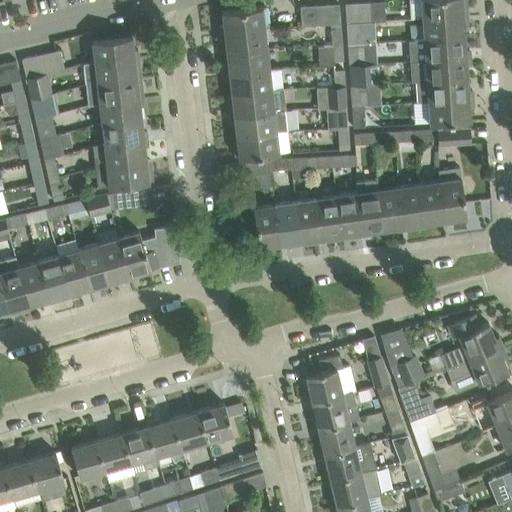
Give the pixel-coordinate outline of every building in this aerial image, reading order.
[(368,1),(370,21),(385,20),(384,0),(368,1)] [(421,0),(422,16),(423,18),(467,15),(466,0),(421,0)] [(368,1),(357,2),(358,22),(370,21),(368,1)] [(357,2),(345,2),(346,22),(358,22),(357,2)] [(339,3),(327,4),(328,23),(340,23),(339,3)] [(300,5),(301,25),(316,24),(315,4),(300,5)] [(328,23),(327,4),(315,4),(316,24),(328,23)] [(220,33),(264,27),(262,6),(222,11),(223,25),(219,25),(220,33)] [(467,15),(423,18),(424,39),(464,36),(463,23),(468,22),(467,15)] [(225,39),(227,53),(267,48),(264,27),(220,33),(221,40),(225,39)] [(347,43),(358,42),(357,27),(346,28),(347,43)] [(330,29),(331,44),(343,43),(342,28),(330,29)] [(92,40),(94,59),(94,61),(139,56),(138,49),(133,49),(132,35),(92,40)] [(408,40),(409,61),(470,56),(469,49),(465,49),(464,36),(424,39),(416,39),(408,40)] [(347,43),(348,64),(366,62),(365,42),(358,43),(358,42),(347,43)] [(344,60),(343,43),(331,44),(333,61),(344,60)] [(225,74),(269,68),(267,48),(227,53),(229,66),(224,66),(225,74)] [(49,72),(64,68),(60,49),(56,50),(50,51),(45,52),(49,72)] [(34,55),(38,75),(48,72),(49,72),(45,52),(39,54),(34,55)] [(22,58),(26,77),(36,75),(38,75),(34,55),(27,56),(22,58)] [(141,76),(139,63),(139,56),(94,61),(83,63),(86,83),(97,82),(141,76)] [(470,56),(409,61),(411,81),(416,81),(467,78),(466,64),(470,64),(470,56)] [(5,62),(9,81),(10,81),(21,79),(16,59),(10,60),(5,62)] [(0,83),(9,81),(5,62),(0,62),(0,83)] [(348,64),(350,84),(367,83),(366,62),(348,64)] [(230,81),(232,94),(272,89),(283,87),(280,67),(269,68),(225,74),(226,81),(230,81)] [(334,86),(346,84),(345,69),(333,70),(334,79),(334,86)] [(50,93),(52,92),(48,72),(38,75),(36,75),(26,77),(31,97),(50,92),(50,93)] [(143,97),(143,90),(141,76),(97,82),(86,83),(88,104),(99,103),(143,97)] [(467,78),(416,81),(417,102),(428,101),(473,98),(472,91),(468,91),(467,78)] [(21,79),(10,81),(15,101),(25,99),(21,79)] [(350,84),(351,105),(368,104),(367,83),(350,84)] [(347,106),(346,84),(334,86),(336,107),(337,107),(347,106)] [(229,115),(274,110),(272,89),(232,94),(227,95),(229,115)] [(51,114),(58,112),(54,92),(52,92),(50,93),(50,92),(31,97),(35,118),(42,117),(51,114)] [(101,123),(141,118),(139,106),(144,105),(143,97),(99,103),(101,123)] [(430,124),(450,122),(470,120),(469,106),(473,105),(473,98),(428,101),(430,124)] [(22,99),(15,101),(19,117),(29,115),(25,99),(22,99)] [(368,106),(368,104),(351,105),(353,127),(363,126),(362,106),(368,106)] [(348,127),(347,106),(337,107),(336,107),(336,112),(328,112),(329,129),(337,128),(348,127)] [(287,129),(284,110),(284,109),(274,110),(229,115),(230,123),(235,123),(236,135),(277,130),(287,129)] [(55,134),(51,114),(42,117),(35,118),(40,138),(50,136),(55,134)] [(104,144),(148,138),(147,131),(143,132),(141,118),(101,123),(104,144)] [(31,124),(21,126),(24,141),(30,140),(34,139),(31,124)] [(438,141),(470,139),(470,126),(450,127),(437,128),(438,141)] [(350,149),(348,127),(337,128),(338,149),(350,149)] [(417,140),(417,141),(433,140),(432,128),(416,129),(417,136),(417,140)] [(290,151),(287,129),(236,135),(237,149),(234,149),(235,157),(239,156),(239,157),(279,152),(290,151)] [(417,140),(417,136),(416,129),(395,131),(396,138),(396,141),(400,141),(417,140)] [(396,138),(395,131),(374,132),(375,142),(396,141),(396,138)] [(40,138),(44,159),(52,158),(55,157),(54,156),(63,154),(61,148),(72,146),(69,132),(56,135),(55,134),(50,136),(40,138)] [(354,143),(375,142),(374,132),(354,133),(354,143)] [(144,147),(149,146),(148,138),(104,144),(93,145),(94,155),(105,153),(106,165),(151,159),(146,159),(144,147)] [(30,140),(24,141),(28,158),(38,156),(34,139),(30,140)] [(356,153),(355,153),(331,155),(332,166),(356,165),(356,153)] [(331,155),(311,157),(312,167),(332,166),(331,155)] [(48,179),(59,177),(59,176),(63,175),(62,169),(57,170),(55,157),(52,158),(44,159),(48,179)] [(290,161),(290,168),(312,167),(311,157),(289,158),(290,161)] [(269,169),(290,168),(290,161),(289,158),(269,160),(269,169)] [(149,181),(153,180),(151,159),(106,165),(108,185),(109,186),(149,181)] [(269,169),(269,160),(240,162),(242,175),(258,174),(260,186),(270,185),(269,169)] [(40,164),(30,167),(33,182),(43,180),(40,164)] [(438,170),(440,180),(446,223),(467,220),(461,177),(459,167),(438,170)] [(63,198),(59,177),(48,179),(53,201),(63,198)] [(356,182),(357,192),(363,235),(371,234),(370,230),(383,228),(378,189),(376,179),(356,182)] [(49,202),(43,180),(33,182),(38,205),(49,202)] [(440,180),(419,183),(424,222),(438,220),(439,224),(446,223),(440,180)] [(425,226),(424,222),(419,183),(398,186),(404,229),(425,226)] [(378,189),(383,228),(397,226),(397,230),(404,229),(398,186),(378,189)] [(110,208),(128,206),(148,203),(146,187),(106,192),(110,208)] [(106,192),(101,194),(86,197),(89,207),(89,210),(91,215),(111,210),(110,208),(106,192)] [(336,195),(343,238),(363,235),(357,192),(336,195)] [(336,195),(316,198),(322,241),(343,238),(336,195)] [(68,213),(89,207),(86,197),(66,202),(68,213)] [(316,198),(295,200),(301,240),(314,238),(315,242),(322,241),(316,198)] [(275,203),(281,247),(288,246),(288,241),(301,240),(295,200),(275,203)] [(61,203),(45,207),(48,218),(64,214),(61,203)] [(274,248),(281,247),(275,203),(253,207),(259,246),(273,244),(274,248)] [(45,207),(29,211),(32,222),(48,218),(45,207)] [(20,213),(5,216),(8,228),(23,224),(20,213)] [(120,235),(119,236),(131,279),(138,277),(137,273),(150,269),(150,268),(159,265),(160,266),(180,261),(175,225),(154,227),(155,235),(142,239),(139,230),(120,235)] [(111,285),(131,279),(119,236),(99,242),(111,285)] [(99,242),(79,247),(91,290),(111,285),(99,242)] [(79,247),(59,253),(70,292),(82,288),(84,293),(91,290),(79,247)] [(59,253),(39,259),(51,302),(58,300),(57,296),(70,292),(59,253)] [(17,307),(30,304),(19,265),(18,265),(15,256),(0,260),(0,275),(11,314),(18,312),(17,307)] [(44,304),(51,302),(39,259),(19,265),(30,304),(42,300),(44,304)] [(4,316),(11,314),(0,275),(0,312),(2,311),(4,316)] [(440,354),(446,368),(502,344),(498,334),(494,336),(488,322),(479,326),(474,313),(454,322),(463,343),(440,354)] [(397,328),(384,330),(387,353),(400,352),(397,328)] [(502,355),(506,353),(502,344),(446,368),(456,391),(478,381),(489,376),(507,369),(502,355)] [(306,374),(312,400),(355,391),(356,390),(350,364),(343,366),(340,353),(318,359),(321,370),(306,374)] [(368,358),(375,385),(377,385),(389,381),(388,381),(380,355),(368,358)] [(397,361),(406,384),(411,382),(411,381),(419,377),(410,356),(397,361)] [(407,386),(406,384),(397,361),(390,364),(399,386),(401,389),(407,386)] [(401,389),(399,386),(397,387),(409,420),(436,410),(430,393),(417,398),(411,382),(406,384),(407,386),(401,389)] [(483,430),(496,425),(511,417),(511,390),(486,401),(474,406),(483,430)] [(355,391),(312,400),(318,426),(348,419),(361,416),(355,391)] [(385,410),(397,406),(392,392),(381,396),(385,410)] [(207,440),(214,438),(233,432),(224,402),(198,409),(207,440)] [(403,420),(397,406),(385,410),(390,424),(403,420)] [(436,411),(436,410),(409,420),(421,454),(447,444),(464,438),(466,436),(461,423),(454,425),(447,407),(436,411)] [(198,409),(173,417),(182,447),(207,440),(198,409)] [(150,423),(147,424),(156,455),(170,451),(173,460),(184,456),(182,447),(173,417),(160,420),(159,417),(149,420),(150,423)] [(511,417),(496,425),(505,448),(511,445),(511,417)] [(348,419),(318,426),(324,452),(355,445),(348,419)] [(122,431),(131,462),(143,459),(146,468),(159,464),(156,455),(147,424),(122,431)] [(97,439),(106,470),(131,462),(122,431),(97,439)] [(71,446),(76,466),(80,478),(106,470),(97,439),(71,446)] [(375,467),(372,453),(369,441),(355,445),(324,452),(330,477),(361,470),(375,467)] [(397,446),(402,461),(404,460),(415,456),(410,442),(397,446)] [(460,479),(455,467),(447,444),(421,454),(433,488),(460,479)] [(64,481),(61,470),(55,451),(29,458),(38,489),(64,481)] [(404,460),(402,461),(412,486),(425,483),(415,456),(404,460)] [(4,466),(13,496),(38,489),(29,458),(4,466)] [(218,479),(225,477),(244,470),(240,458),(215,467),(218,479)] [(0,466),(0,499),(13,496),(4,466),(0,466)] [(204,484),(218,479),(215,467),(200,471),(204,484)] [(375,467),(361,470),(330,477),(336,503),(367,496),(380,493),(375,467)] [(511,496),(511,468),(501,474),(511,497),(511,496)] [(224,498),(229,496),(248,489),(244,477),(220,485),(224,498)] [(168,495),(183,491),(179,478),(165,483),(168,495)] [(464,491),(460,479),(433,488),(438,501),(464,491)] [(165,483),(139,491),(143,504),(168,495),(165,483)] [(196,493),(200,506),(218,500),(213,487),(196,493)] [(408,499),(411,511),(415,511),(421,511),(433,506),(428,492),(408,499)] [(182,511),(200,506),(196,493),(178,499),(182,511)] [(128,495),(114,500),(117,511),(118,511),(132,508),(128,495)] [(338,511),(370,511),(367,496),(336,503),(338,511)] [(84,511),(117,511),(114,500),(84,509),(84,511)] [(149,511),(168,511),(165,503),(148,509),(149,511)]
